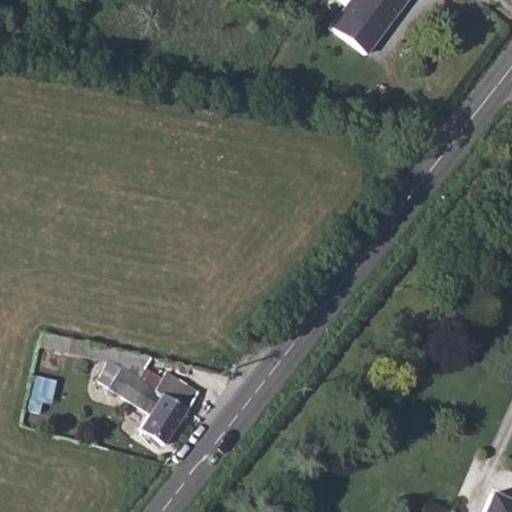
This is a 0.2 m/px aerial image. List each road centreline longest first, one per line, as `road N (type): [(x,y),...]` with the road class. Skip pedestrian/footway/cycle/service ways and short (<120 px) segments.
road 1 (tertiary): [(511,72),(170,511)]
road 2 (track): [(461,139),(201,83),(0,53)]
